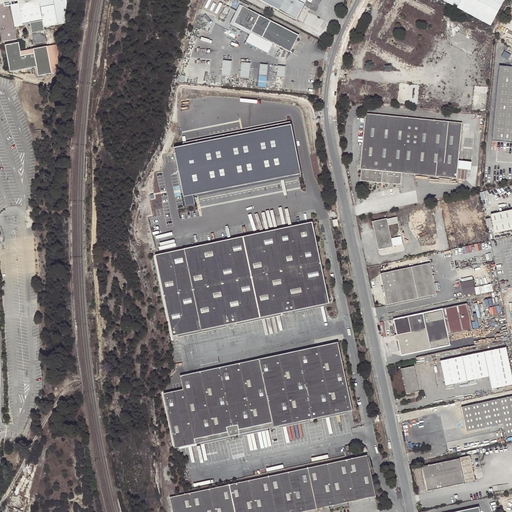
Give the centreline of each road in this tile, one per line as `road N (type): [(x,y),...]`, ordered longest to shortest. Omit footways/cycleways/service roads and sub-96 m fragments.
road 1 (unclassified): [(361,0),(337,48),(328,118),(410,511)]
road 2 (track): [(0,503),(66,382),(74,381)]
